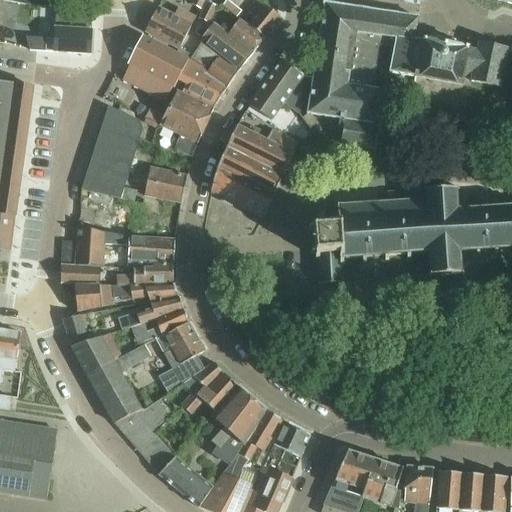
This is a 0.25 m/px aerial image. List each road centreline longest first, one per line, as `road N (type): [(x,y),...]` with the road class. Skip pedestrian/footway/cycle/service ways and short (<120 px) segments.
road 1 (residential): [(332,427),(252,382),(206,323),(191,279),(194,203),(206,154),(286,31),(293,0)]
road 2 (residential): [(42,309),(69,128),(108,59),(119,0)]
road 3 (residential): [(183,511),(93,422),(42,309)]
road 4 (residential): [(332,427),(402,447),(511,458)]
